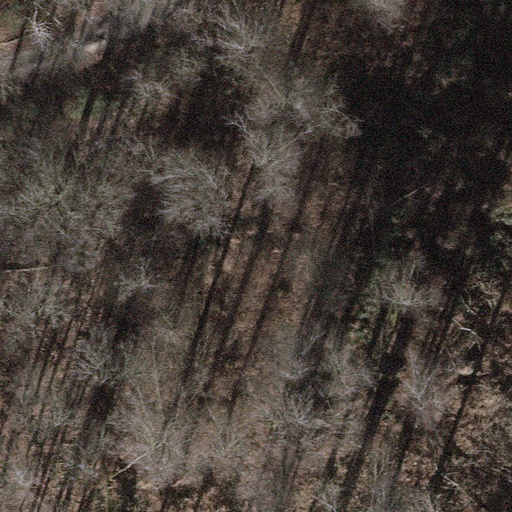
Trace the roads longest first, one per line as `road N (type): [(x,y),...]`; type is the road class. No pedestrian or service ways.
road 1 (track): [(511,106),(361,79),(15,142),(0,136)]
road 2 (track): [(151,0),(0,65)]
